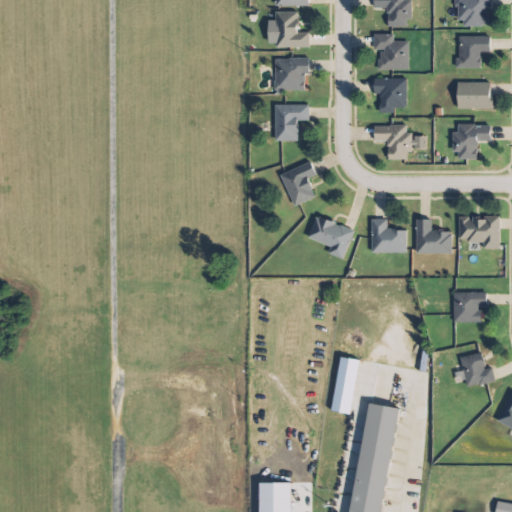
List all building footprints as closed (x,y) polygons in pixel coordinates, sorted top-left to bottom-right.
[(409,27),(409,19),(415,19),(414,0),(376,0),(377,9),(390,9),(390,27),(409,27)] [(460,0),(461,27),(490,26),(490,8),(494,8),(493,0),(460,0)] [(312,46),(311,32),(301,33),(301,11),(278,12),(278,20),(270,20),(271,48),(312,46)] [(411,70),(411,41),(396,42),(396,34),(376,35),(376,51),(381,51),(381,70),(411,70)] [(493,36),(460,36),(460,69),(484,68),(484,52),(493,52),(493,36)] [(277,59),(278,91),(307,91),(307,74),(312,74),(311,58),(277,59)] [(410,79),(377,79),(376,94),(383,94),(382,113),(397,113),(397,108),(409,108),(410,79)] [(494,83),(461,83),(460,109),(493,110),(494,83)] [(278,142),(301,141),(301,121),(312,121),(312,104),(277,105),(278,142)] [(391,160),(409,160),(409,153),(416,153),(415,149),(429,148),(428,137),(415,137),(415,132),(410,133),(409,125),(377,126),(377,142),(390,142),(391,160)] [(455,153),(461,153),(461,160),(480,160),(480,141),(493,141),(493,125),(461,125),(460,132),(456,132),(455,153)] [(298,207),(319,197),(311,179),(320,175),(314,162),(283,176),(298,207)] [(333,247),(331,254),(346,260),(357,231),(319,216),(310,238),(333,247)] [(502,217),(462,218),(462,240),(470,239),(470,243),(486,243),(486,249),(503,249),(502,217)] [(390,220),(375,219),(374,253),(409,254),(409,230),(390,230),(390,220)] [(419,255),(455,254),(454,231),(435,232),(434,220),(418,220),(419,255)] [(489,293),(455,294),(456,323),(484,322),(483,307),(490,307),(489,293)] [(489,369),(485,353),(463,358),(470,388),(498,381),(495,368),(489,369)] [(363,361),(344,358),(334,411),(353,415),(363,361)] [(511,428),(511,396),(499,422),(511,428)] [(384,511),(402,409),(372,404),(353,511),(384,511)] [(263,511),(294,511),(294,484),(264,484),(263,511)] [(511,511),(511,503),(500,501),(498,511),(511,511)]
